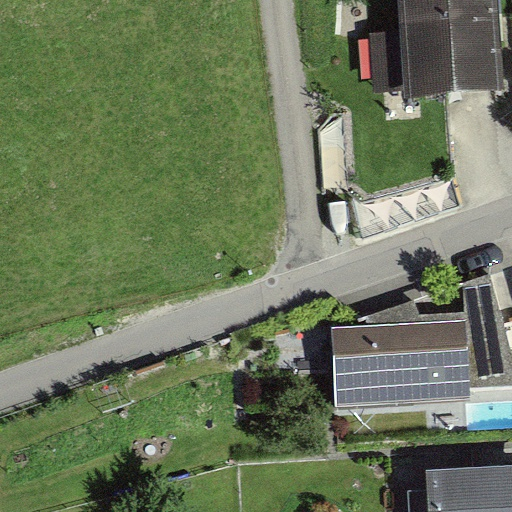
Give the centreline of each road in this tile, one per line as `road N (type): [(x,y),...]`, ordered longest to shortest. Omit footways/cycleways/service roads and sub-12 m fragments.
road 1 (residential): [(0,392),(308,286)]
road 2 (residential): [(308,286),(275,0)]
road 3 (residential): [(308,286),(511,216)]
